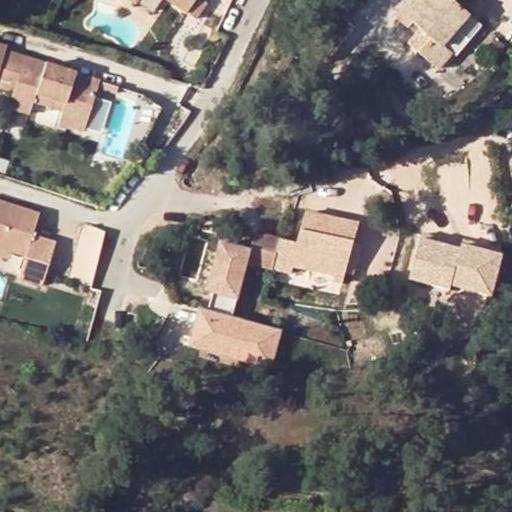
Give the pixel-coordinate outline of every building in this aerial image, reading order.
[(160,0),(190,20),(201,4),(194,0),(160,0)] [(449,59),(440,52),(470,16),(451,0),(410,0),(395,17),(419,35),(409,47),(439,70),(449,59)] [(296,36),(309,47),(337,13),(326,3),(296,36)] [(337,13),(309,47),(327,63),(355,28),(337,13)] [(440,52),(449,59),(479,23),(470,16),(440,52)] [(2,45),(0,44),(0,86),(9,90),(20,57),(1,50),(2,45)] [(95,81),(20,57),(9,90),(4,105),(25,112),(29,100),(58,109),(54,121),(79,129),(95,81)] [(0,250),(4,252),(20,257),(13,278),(36,286),(50,243),(27,235),(34,213),(0,202),(0,250)] [(281,240),(273,270),(292,274),(294,269),(335,279),(334,283),(342,285),(345,273),(349,257),(357,224),(310,212),(302,245),(281,240)] [(101,260),(105,225),(84,223),(80,258),(101,260)] [(495,295),(505,253),(421,233),(411,275),(495,295)] [(214,294),(209,313),(233,320),(234,321),(248,264),(273,270),(281,240),(255,234),(250,252),(221,245),(209,293),(214,294)] [(359,245),(352,244),(349,257),(345,273),(352,275),(359,245)] [(202,312),(192,348),(204,352),(205,345),(241,355),(239,361),(272,371),(283,334),(234,321),(233,320),(209,313),(202,312)] [(241,355),(205,345),(204,352),(239,361),(241,355)]
